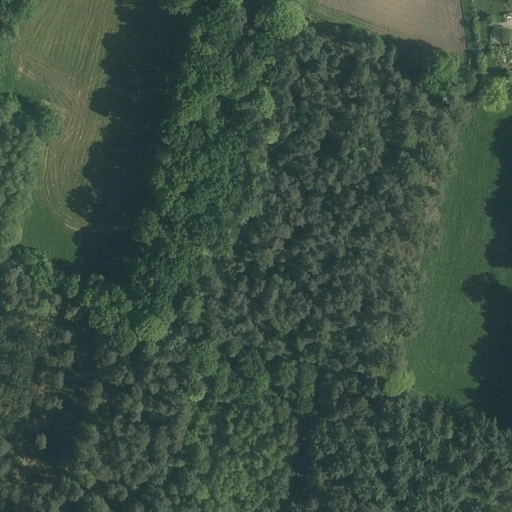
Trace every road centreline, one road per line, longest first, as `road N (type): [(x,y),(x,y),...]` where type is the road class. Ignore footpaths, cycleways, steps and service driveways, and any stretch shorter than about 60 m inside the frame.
road 1 (track): [(0,287),(116,315),(141,316),(172,302),(240,208),(272,30)]
road 2 (track): [(215,0),(305,42),(382,53),(463,87)]
road 3 (track): [(141,316),(398,379)]
